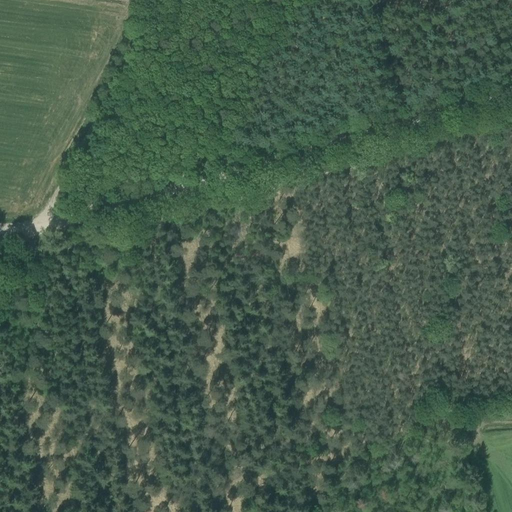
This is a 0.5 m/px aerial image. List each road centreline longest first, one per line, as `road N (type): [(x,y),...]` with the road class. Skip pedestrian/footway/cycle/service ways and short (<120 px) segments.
road 1 (track): [(38,234),(511,98)]
road 2 (track): [(160,0),(38,234)]
road 3 (track): [(511,425),(440,433),(345,471),(335,511)]
